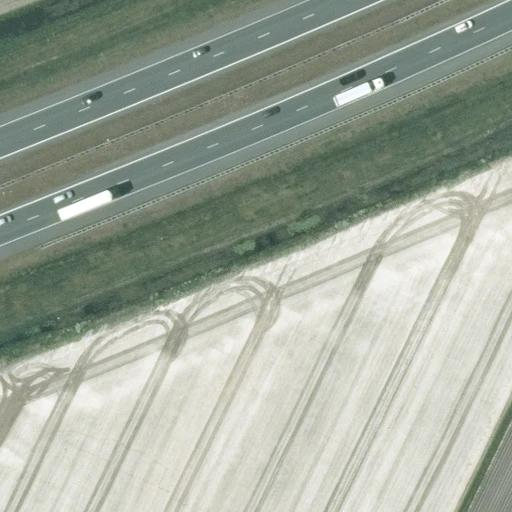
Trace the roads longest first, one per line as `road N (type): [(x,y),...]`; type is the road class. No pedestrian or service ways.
road 1 (motorway): [(0,231),(511,15)]
road 2 (motorway): [(349,0),(0,144)]
